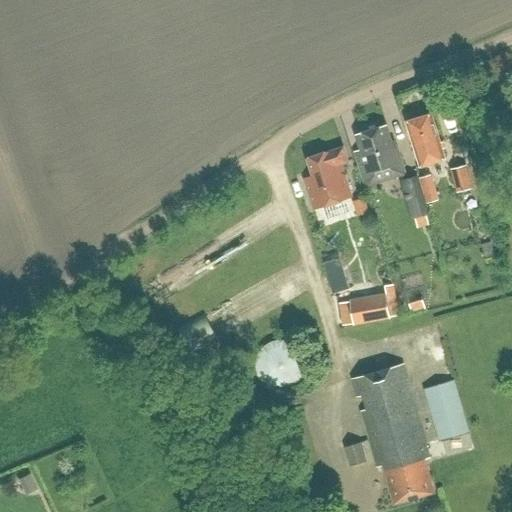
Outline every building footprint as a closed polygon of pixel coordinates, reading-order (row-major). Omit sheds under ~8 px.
[(430,115),(406,123),(420,168),(444,160),(430,115)] [(406,174),(395,140),(393,141),(387,124),(355,134),(361,150),(354,153),(366,188),(406,174)] [(350,197),(339,165),(348,162),(344,149),(309,161),(315,179),(306,182),(315,208),(350,197)] [(480,194),(472,163),(451,168),(458,192),(473,188),(475,195),(480,194)] [(418,175),(426,203),(439,199),(430,168),(418,171),(419,175),(418,175)] [(426,203),(418,175),(401,180),(412,218),(429,213),(426,203)] [(318,230),(327,264),(338,261),(329,227),(318,230)] [(483,244),(486,257),(495,255),(492,241),(483,244)] [(151,291),(163,281),(156,272),(144,283),(151,291)] [(342,326),(392,318),(391,315),(400,314),(395,285),(384,287),(384,292),(375,294),(371,275),(347,279),(350,299),(349,299),(349,300),(337,302),(342,326)] [(263,300),(283,292),(279,282),(259,291),(263,300)] [(429,300),(415,304),(419,315),(432,311),(429,300)] [(274,393),(278,394),(282,395),(286,394),(291,393),(295,392),(298,389),(301,386),(304,383),(306,379),(308,375),(309,371),(309,367),(308,362),(307,358),(305,354),(303,351),(300,348),(296,345),(292,343),(288,342),(284,341),(280,341),(275,342),(271,343),(267,345),(264,348),(261,351),(259,355),(257,358),(256,363),(255,367),(255,371),(256,375),(258,379),(260,383),(263,387),(266,389),(270,392),(274,393)] [(357,398),(362,397),(366,410),(361,412),(376,463),(379,473),(384,471),(395,505),(436,493),(426,461),(431,459),(404,363),(352,378),(357,398)] [(454,379),(424,388),(440,441),(469,433),(454,379)]
